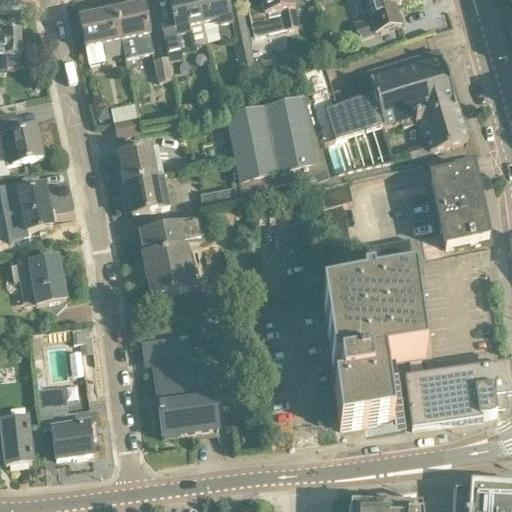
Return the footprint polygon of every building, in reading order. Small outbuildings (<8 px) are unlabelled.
[(181,55),(207,50),(202,30),(196,0),(187,0),(168,4),(172,24),(160,26),(168,62),(167,62),(168,68),(183,65),(181,55)] [(196,0),(202,30),(218,27),(222,48),(234,45),(241,73),(253,71),(253,68),(255,68),(244,20),(230,23),(224,0),(196,0)] [(297,33),(290,0),(259,0),(262,11),(247,14),(253,43),(297,33)] [(361,0),(369,24),(353,28),(358,46),(374,42),(373,40),(400,32),(394,11),(400,9),(397,0),(392,0),(391,1),(390,0),(361,0)] [(114,16),(121,47),(125,64),(153,58),(142,10),(114,16)] [(102,51),(121,47),(114,16),(78,23),(89,69),(105,65),(102,51)] [(0,36),(0,79),(4,79),(4,74),(21,74),(20,36),(0,36)] [(383,132),(417,122),(454,111),(451,102),(441,67),(438,56),(418,61),(365,77),(370,94),(333,106),(344,143),(323,149),(332,180),(392,164),(383,132)] [(172,85),(168,68),(167,62),(153,65),(158,88),(172,85)] [(274,80),(270,64),(254,67),(255,68),(258,84),(274,80)] [(333,106),(323,71),(301,75),(312,112),(321,141),(323,149),(344,143),(333,106)] [(309,105),(289,109),(225,122),(241,199),(319,182),(318,179),(323,177),(309,105)] [(106,109),(93,112),(96,125),(109,123),(106,109)] [(455,110),(454,111),(417,122),(425,148),(406,154),(409,165),(467,148),(455,110)] [(0,143),(6,172),(43,164),(36,134),(35,129),(16,133),(12,117),(0,119),(0,135),(3,135),(4,139),(0,139),(0,143)] [(137,122),(112,127),(116,144),(140,140),(137,122)] [(125,190),(157,183),(154,167),(161,166),(157,149),(134,154),(134,156),(119,159),(125,190)] [(437,219),(480,209),(473,174),(429,183),(437,219)] [(157,183),(125,190),(131,221),(164,214),(159,193),(166,192),(164,182),(157,183)] [(318,213),(342,209),(351,207),(348,189),(314,195),(318,213)] [(43,191),(24,195),(16,196),(24,238),(52,233),(43,191)] [(237,207),(234,192),(225,194),(228,209),(237,207)] [(320,225),(344,220),(342,209),(318,213),(320,225)] [(480,209),(437,219),(444,254),(488,245),(484,227),(489,226),(487,215),(482,216),(480,209)] [(322,237),(346,232),(344,220),(320,225),(322,237)] [(146,271),(194,261),(193,255),(199,254),(198,251),(205,249),(200,227),(141,239),(145,260),(143,260),(146,271)] [(324,248),(349,244),(346,232),(322,237),(324,248)] [(327,260),(351,255),(349,244),(324,248),(327,260)] [(401,267),(412,265),(408,244),(397,246),(401,267)] [(389,269),(401,267),(397,246),(385,249),(389,269)] [(378,271),(389,269),(385,249),(374,251),(378,271)] [(366,273),(378,271),(374,251),(362,253),(366,273)] [(330,280),(366,273),(362,253),(351,255),(327,260),(330,280)] [(194,261),(146,271),(152,303),(179,298),(187,296),(188,297),(197,295),(197,293),(200,293),(194,261)] [(58,263),(38,267),(10,272),(13,287),(30,284),(35,310),(35,312),(66,306),(65,305),(61,306),(56,277),(58,276),(56,264),(58,264),(58,263)] [(413,285),(393,288),(372,291),(371,285),(362,287),(363,292),(321,298),(333,376),(339,376),(341,392),(333,393),(339,436),(392,428),(384,369),(424,364),(413,285)] [(93,359),(91,342),(79,343),(80,360),(93,359)] [(213,401),(184,405),(183,398),(194,396),(187,346),(143,352),(145,369),(152,368),(162,444),(164,444),(163,442),(216,435),(216,438),(217,437),(213,401)] [(496,419),(493,397),(505,395),(502,371),(435,380),(404,384),(411,436),(481,426),(482,424),(485,424),(487,424),(492,422),(494,421),(495,421),(496,420),(496,419)] [(65,402),(38,405),(42,436),(52,434),(56,466),(92,461),(90,446),(96,445),(94,430),(96,430),(94,416),(68,419),(65,402)] [(31,469),(26,422),(24,422),(11,424),(0,425),(0,427),(5,472),(31,469)] [(511,511),(511,490),(468,487),(467,496),(453,496),(453,511),(511,511)]
